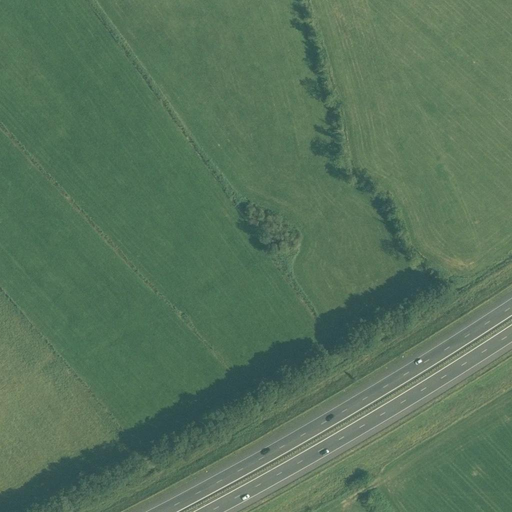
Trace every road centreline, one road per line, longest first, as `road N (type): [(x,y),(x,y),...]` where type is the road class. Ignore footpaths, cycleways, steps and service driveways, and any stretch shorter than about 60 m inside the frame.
road 1 (motorway): [(511,306),(159,511)]
road 2 (motorway): [(208,511),(511,333)]
